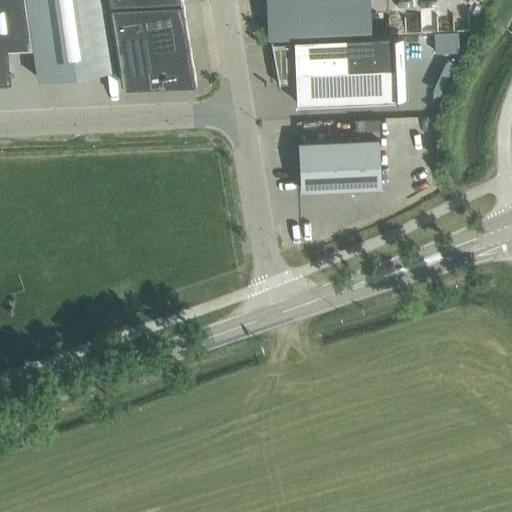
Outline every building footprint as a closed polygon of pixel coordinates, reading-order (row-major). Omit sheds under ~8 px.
[(0,0),(0,79),(7,79),(6,46),(32,44),(25,0),(0,0)] [(27,0),(39,77),(114,67),(104,0),(27,0)] [(183,0),(107,0),(121,81),(196,78),(183,0)] [(368,0),(267,0),(269,36),(370,32),(368,0)] [(273,43),(273,40),(272,41),(279,84),(281,84),(280,82),(296,81),(297,102),(397,97),(394,33),(294,37),(294,42),(273,43)] [(379,136),(299,140),(301,188),(381,184),(379,136)]
